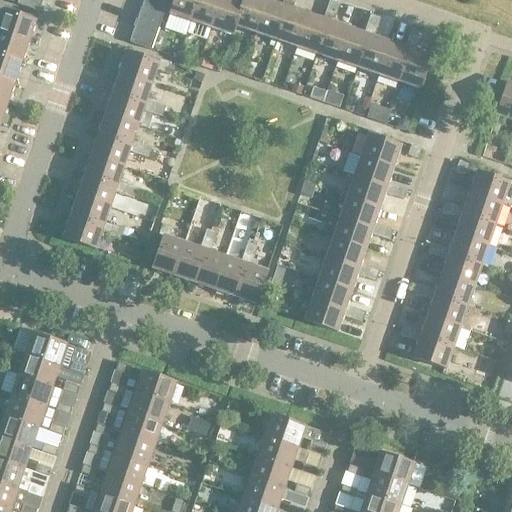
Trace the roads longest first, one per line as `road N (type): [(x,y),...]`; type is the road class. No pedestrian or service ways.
road 1 (residential): [(358,389),(480,32)]
road 2 (residential): [(0,269),(91,0)]
road 3 (residential): [(122,308),(358,389)]
road 4 (residential): [(52,511),(122,308)]
road 5 (residential): [(358,389),(511,442)]
road 6 (residential): [(316,511),(358,389)]
road 7 (residential): [(0,269),(122,308)]
